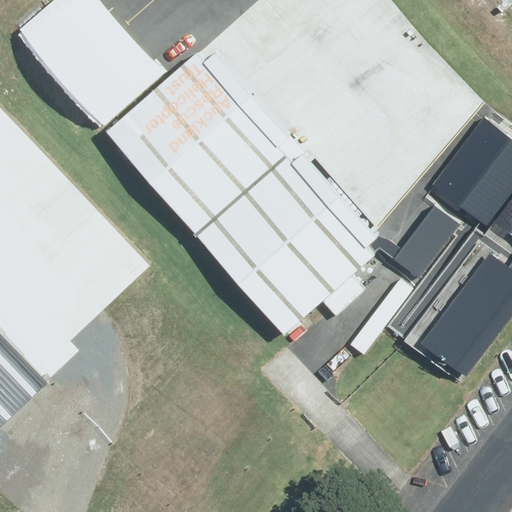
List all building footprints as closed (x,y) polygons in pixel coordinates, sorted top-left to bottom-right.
[(47,0),(21,23),(104,117),(110,113),(169,61),(114,0),(47,0)] [(107,126),(202,232),(297,148),(213,55),(202,42),(179,62),(115,119),(107,126)] [(511,133),(481,109),(430,175),(491,222),(511,195),(511,133)] [(380,242),(297,148),(202,232),(285,325),(380,242)] [(511,200),(480,242),(511,266),(511,200)] [(511,266),(480,242),(412,333),(467,374),(511,316),(511,266)] [(0,326),(0,414),(44,371),(0,326)]
